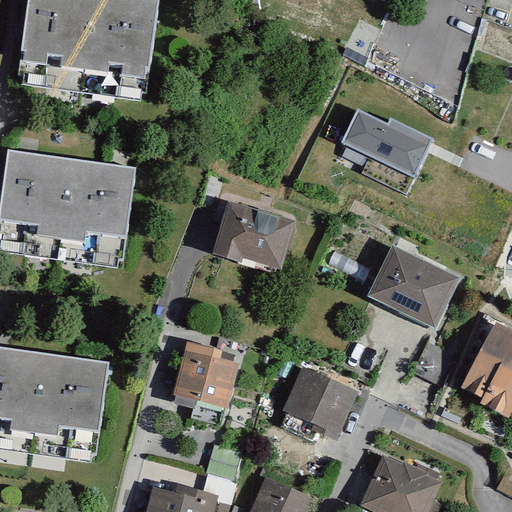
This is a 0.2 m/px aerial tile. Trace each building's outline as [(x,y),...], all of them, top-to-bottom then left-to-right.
[(159,12),(58,0),(31,0),(22,85),(148,100),(159,12)] [(341,144),(416,180),(435,140),(391,119),(388,124),(358,110),(341,144)] [(136,177),(10,161),(0,240),(0,258),(123,274),(136,177)] [(296,230),(228,213),(214,267),(243,274),(244,269),(283,279),(296,230)] [(464,286),(394,254),(370,307),(439,339),(464,286)] [(511,339),(498,332),(464,400),(490,413),(511,368),(511,339)] [(110,371),(0,356),(0,455),(97,468),(110,371)] [(241,373),(185,359),(174,405),(230,418),(241,373)] [(511,427),(511,368),(490,413),(487,419),(510,431),(511,427)] [(358,399),(305,375),(284,419),(337,443),(358,399)] [(231,500),(246,455),(217,446),(203,491),(231,500)] [(432,511),(443,489),(385,463),(363,511),(432,511)] [(311,511),(314,505),(268,485),(255,511),(311,511)] [(176,501),(154,496),(150,511),(217,511),(220,503),(178,492),(176,501)]
